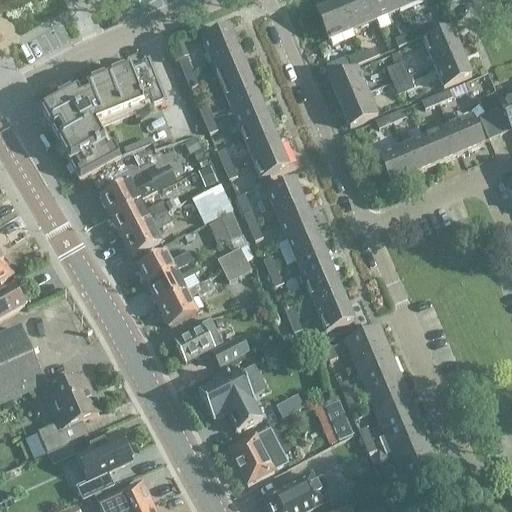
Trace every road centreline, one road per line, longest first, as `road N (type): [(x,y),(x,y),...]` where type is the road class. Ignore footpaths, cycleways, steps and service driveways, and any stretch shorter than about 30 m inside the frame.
road 1 (tertiary): [(218,511),(0,130)]
road 2 (residential): [(470,484),(363,230)]
road 3 (residential): [(363,230),(271,0)]
road 4 (residential): [(207,0),(0,92)]
road 5 (residential): [(511,240),(485,179),(363,230)]
